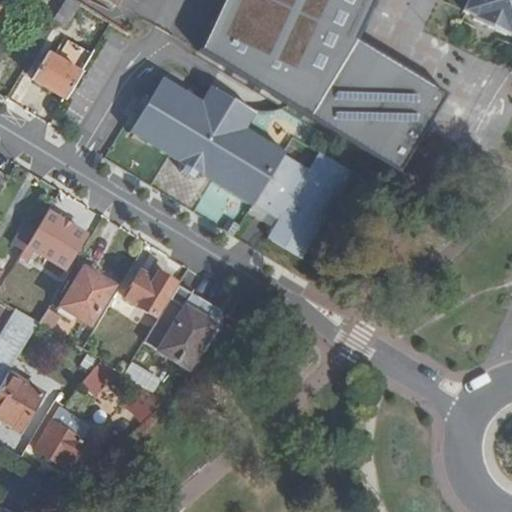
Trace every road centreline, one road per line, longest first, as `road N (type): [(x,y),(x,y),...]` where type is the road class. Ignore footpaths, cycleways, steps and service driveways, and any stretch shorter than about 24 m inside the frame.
road 1 (residential): [(0,123),(473,410)]
road 2 (residential): [(473,410),(466,468),(507,511)]
